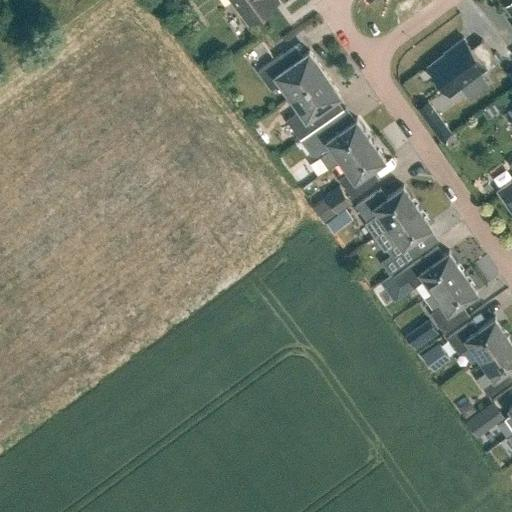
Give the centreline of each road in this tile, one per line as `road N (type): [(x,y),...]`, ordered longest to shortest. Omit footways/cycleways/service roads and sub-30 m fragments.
road 1 (residential): [(511,277),(358,70)]
road 2 (unknown): [(98,0),(0,72)]
